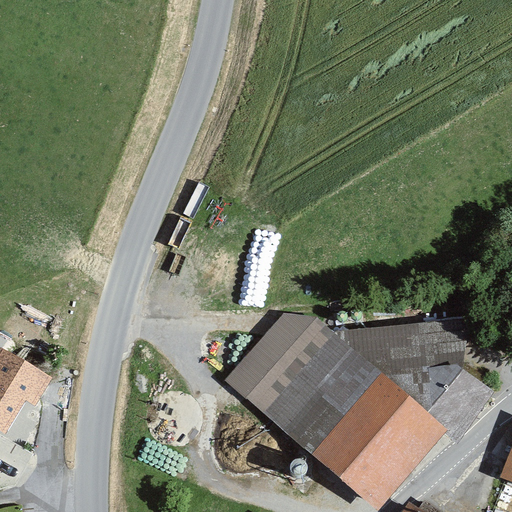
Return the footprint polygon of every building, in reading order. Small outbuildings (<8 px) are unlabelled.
[(317,466),(387,387),(337,342),(319,327),(287,321),(228,387),(317,466)] [(412,408),(437,381),(436,336),(337,342),(387,387),(412,408)] [(56,380),(1,348),(0,349),(0,433),(9,439),(30,403),(40,408),(56,380)] [(437,381),(412,408),(447,438),(486,401),(463,379),(437,381)] [(412,408),(387,387),(317,466),(366,511),(378,511),(447,438),(412,408)]
